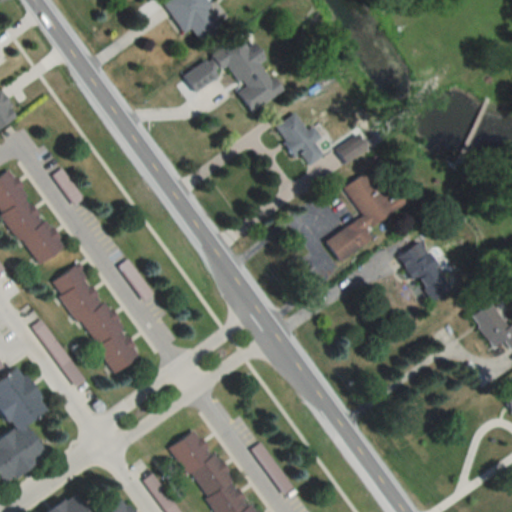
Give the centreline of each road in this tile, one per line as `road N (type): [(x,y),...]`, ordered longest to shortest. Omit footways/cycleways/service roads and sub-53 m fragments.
road 1 (tertiary): [(271,333),(33,0)]
road 2 (residential): [(177,368),(18,149)]
road 3 (residential): [(148,511),(0,306)]
road 4 (tertiary): [(401,511),(271,333)]
road 5 (residential): [(254,310),(109,415),(97,442)]
road 6 (residential): [(97,442),(122,439),(271,333)]
road 7 (residential): [(192,388),(283,511)]
